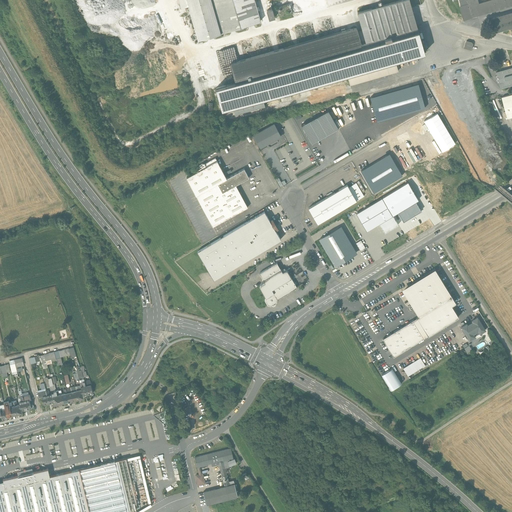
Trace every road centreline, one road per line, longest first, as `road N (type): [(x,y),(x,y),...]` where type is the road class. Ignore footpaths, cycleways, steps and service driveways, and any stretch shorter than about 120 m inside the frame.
road 1 (primary): [(157,316),(146,266),(81,182),(0,50)]
road 2 (primary): [(0,70),(72,188),(136,270),(146,315)]
road 3 (primary): [(480,511),(365,419),(269,363)]
road 4 (tertiary): [(301,316),(511,190)]
road 5 (track): [(351,399),(416,442),(511,382)]
road 6 (primary): [(0,431),(91,409),(133,374)]
